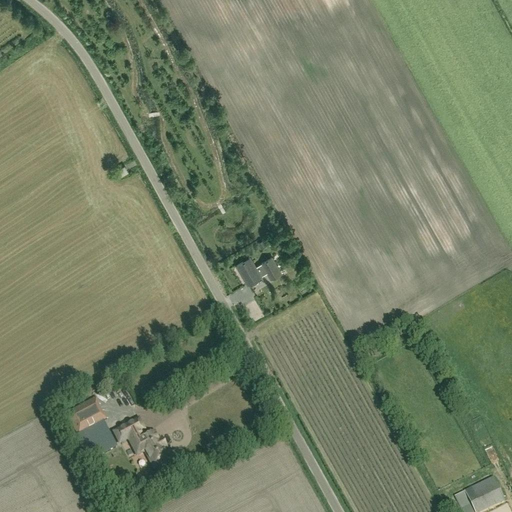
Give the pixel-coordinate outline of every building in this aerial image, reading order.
[(120,176),(127,172),(124,166),(117,171),(120,176)] [(270,279),(281,273),(271,258),(261,264),(255,267),(250,258),(236,266),(247,285),(261,276),(260,274),(265,271),(270,279)] [(100,413),(102,412),(95,398),(65,414),(77,435),(104,420),(100,413)] [(163,466),(161,461),(167,457),(163,450),(166,448),(161,439),(158,441),(154,433),(145,438),(141,432),(144,431),(138,420),(114,433),(120,444),(128,439),(137,456),(145,452),(155,471),(163,466)] [(99,442),(108,437),(105,433),(96,437),(99,442)] [(487,511),(506,503),(494,478),(455,497),(462,511),(487,511)]
